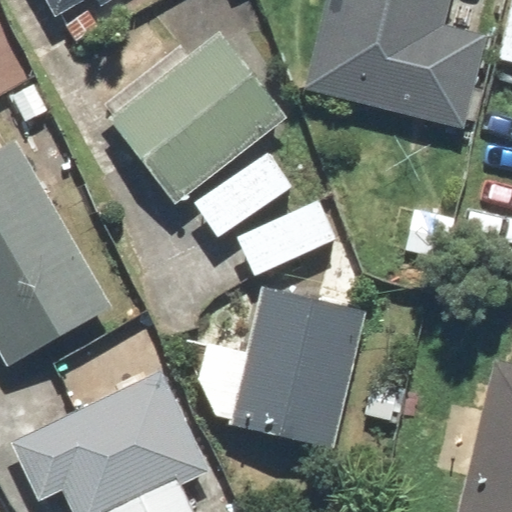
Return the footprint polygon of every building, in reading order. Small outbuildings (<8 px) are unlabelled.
[(43,0),(55,21),(92,0),(94,0),(100,9),(117,0),(43,0)] [(451,0),(326,0),(305,92),(467,130),(489,33),(446,23),(451,0)] [(511,0),(488,108),(511,113),(511,0)] [(178,205),(286,116),(218,33),(109,122),(178,205)] [(112,306),(38,180),(58,168),(39,135),(19,147),(14,138),(0,145),(0,351),(9,366),(112,306)] [(267,154),(197,204),(221,237),(291,187),(267,154)] [(318,203),(239,237),(256,276),(335,242),(318,203)] [(459,218),(413,210),(405,256),(450,264),(459,218)] [(338,451),(367,313),(260,290),(247,353),(211,346),(197,411),(231,419),(229,428),(338,451)] [(511,511),(511,363),(505,361),(461,511),(511,511)] [(159,371),(12,445),(41,504),(64,492),(74,511),(194,511),(181,486),(210,471),(159,371)]
